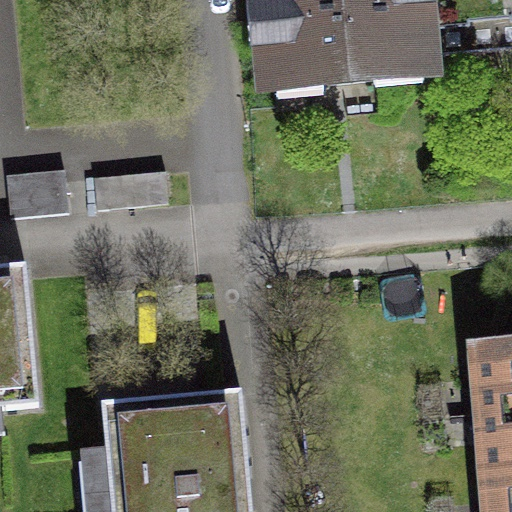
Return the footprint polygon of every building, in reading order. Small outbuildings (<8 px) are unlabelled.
[(511,0),(265,0),(273,80),(422,66),(423,59),(511,50),(511,0)] [(68,175),(8,180),(11,225),(71,220),(68,175)] [(167,175),(96,182),(100,216),(171,209),(167,175)] [(0,273),(0,445),(17,444),(15,422),(52,419),(41,271),(0,273)] [(511,511),(511,353),(471,357),(485,511),(511,511)] [(264,511),(257,396),(99,406),(102,453),(81,454),(84,511),(264,511)]
